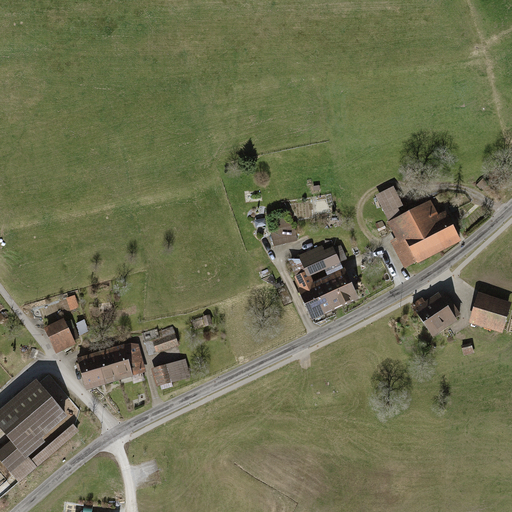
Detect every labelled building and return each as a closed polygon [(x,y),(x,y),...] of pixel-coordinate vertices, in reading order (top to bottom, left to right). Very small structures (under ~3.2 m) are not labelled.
[(492,186),(484,179),(477,187),(485,193),(492,186)] [(394,190),(378,198),(385,214),(402,206),(394,190)] [(417,263),(457,242),(444,217),(439,220),(432,205),(392,227),(399,240),(392,244),(402,265),(415,258),(417,263)] [(275,246),(296,241),(290,212),(271,217),(275,233),(272,233),(275,246)] [(383,222),(377,225),(379,231),(385,228),(383,222)] [(311,320),(357,299),(345,274),(314,287),(309,277),(338,264),(332,251),(325,254),(322,247),(301,257),(303,261),(291,266),(303,292),(299,294),(311,320)] [(433,337),(456,322),(453,318),(459,314),(446,295),(440,298),(438,296),(425,305),(422,300),(413,306),(433,337)] [(511,305),(480,295),(469,326),(502,337),(511,307),(511,305)] [(65,300),(68,312),(78,309),(75,298),(65,300)] [(209,317),(202,320),(206,329),(212,327),(209,317)] [(45,329),(57,354),(75,345),(73,342),(80,339),(72,322),(65,325),(63,321),(45,329)] [(153,343),(156,353),(179,345),(175,335),(153,343)] [(80,361),(88,389),(144,372),(136,344),(80,361)] [(470,346),(461,349),(464,359),(473,356),(470,346)] [(153,371),(158,386),(188,377),(184,362),(153,371)] [(35,385),(0,414),(0,429),(12,444),(0,454),(0,460),(19,482),(77,432),(72,427),(30,463),(22,455),(64,419),(35,385)]
